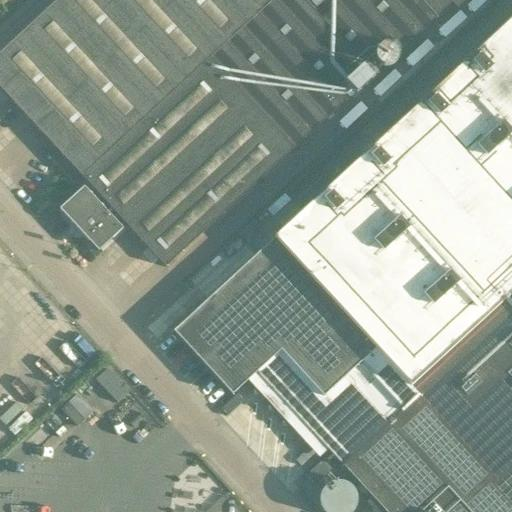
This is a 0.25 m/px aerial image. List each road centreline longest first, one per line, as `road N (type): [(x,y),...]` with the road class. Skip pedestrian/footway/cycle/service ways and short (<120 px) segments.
road 1 (unclassified): [(0,205),(284,511)]
road 2 (unknown): [(200,421),(74,511)]
